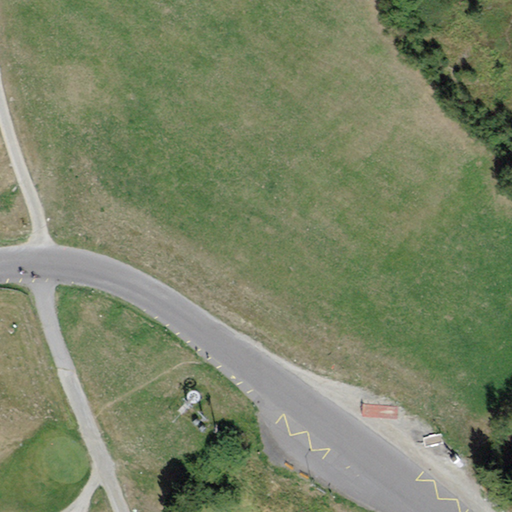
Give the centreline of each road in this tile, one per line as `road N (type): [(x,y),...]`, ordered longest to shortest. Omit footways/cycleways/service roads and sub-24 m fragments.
road 1 (tertiary): [(0,263),(38,258),(125,277),(442,511)]
road 2 (track): [(38,258),(39,236),(0,113)]
